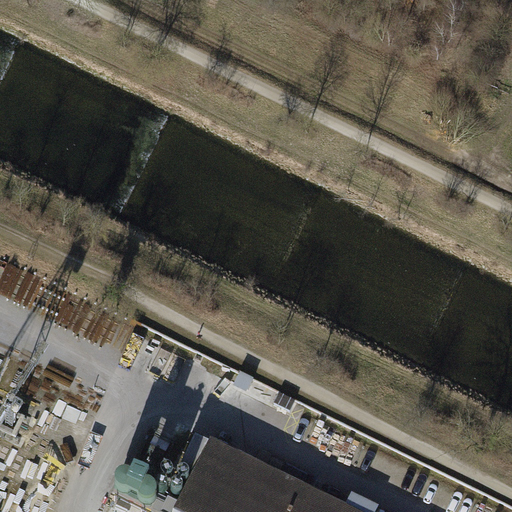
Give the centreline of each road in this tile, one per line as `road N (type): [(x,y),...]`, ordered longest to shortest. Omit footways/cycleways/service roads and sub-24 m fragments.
road 1 (track): [(511,489),(163,312),(125,284),(0,228)]
road 2 (track): [(511,210),(88,0)]
road 3 (track): [(511,182),(157,0)]
